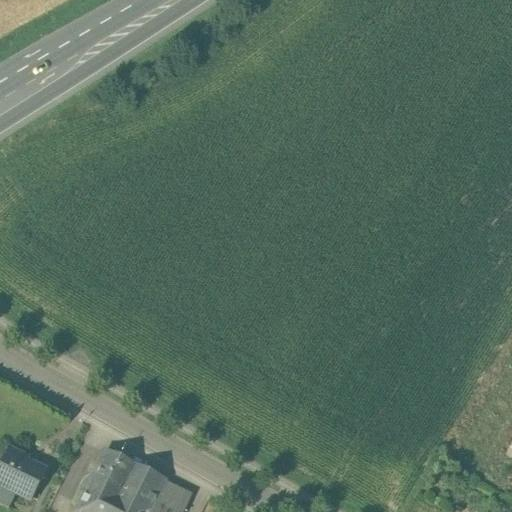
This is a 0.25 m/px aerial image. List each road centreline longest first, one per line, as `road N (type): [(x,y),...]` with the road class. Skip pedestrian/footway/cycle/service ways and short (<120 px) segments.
road 1 (residential): [(0,347),(289,511)]
road 2 (primary): [(172,0),(33,86)]
